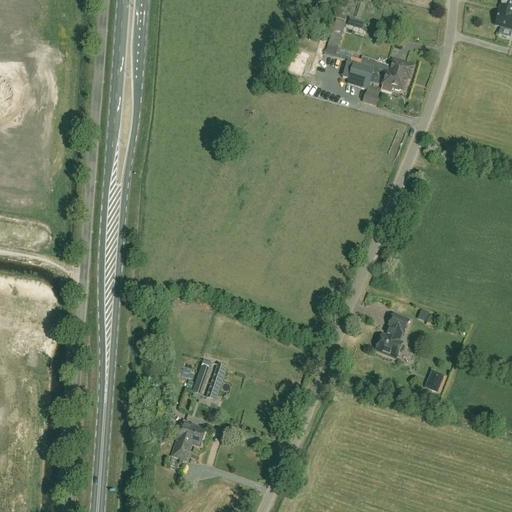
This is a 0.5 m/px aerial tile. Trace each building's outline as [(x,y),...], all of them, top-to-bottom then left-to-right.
[(293,0),(290,6),(295,8),(299,0),(293,0)] [(511,0),(503,0),(499,12),(495,26),(511,31),(511,0)] [(331,36),(324,56),(334,59),(336,54),(341,40),(346,25),(344,24),(345,20),(337,17),(331,36)] [(305,70),(313,56),(302,50),(294,64),(305,70)] [(336,54),(334,59),(347,63),(347,64),(350,65),(352,59),(336,54)] [(376,63),(362,58),(359,68),(373,72),(376,63)] [(386,73),(382,85),(394,89),(395,91),(399,92),(401,91),(404,92),(408,80),(411,81),(415,68),(392,61),(389,74),(386,73)] [(350,65),(347,64),(343,79),(349,81),(347,85),(368,91),(373,72),(359,68),(350,65)] [(377,99),(366,95),(363,103),(378,108),(380,100),(377,99)] [(382,336),(375,352),(396,360),(403,345),(399,343),(402,334),(404,335),(409,322),(393,316),(388,329),(389,329),(386,338),(382,336)] [(426,326),(434,329),(438,319),(430,316),(426,326)] [(202,397),(213,365),(204,362),(193,394),(202,397)] [(218,366),(206,399),(216,402),(227,370),(218,366)] [(434,373),(427,390),(437,394),(444,377),(434,373)] [(200,449),(206,431),(183,423),(176,441),(177,441),(171,458),(186,463),(192,446),(200,449)]
